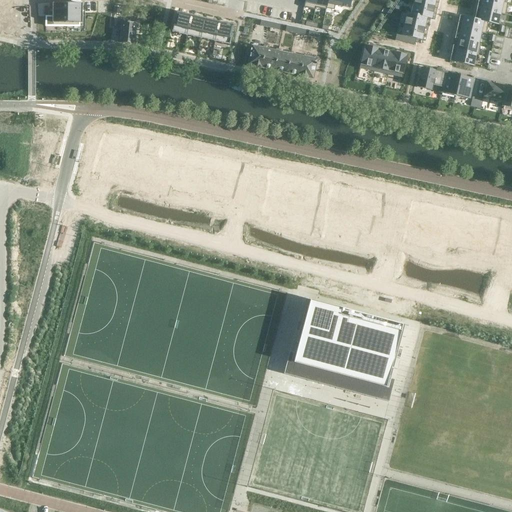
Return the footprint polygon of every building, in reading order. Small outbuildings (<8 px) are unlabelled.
[(316,0),(315,7),(326,10),(326,8),(328,0),(316,0)] [(328,0),(326,8),(333,10),(334,5),(343,7),(350,8),(351,0),(328,0)] [(411,0),(411,3),(413,4),(433,8),(435,0),(411,0)] [(492,0),(481,0),(480,10),(500,14),(505,15),(507,3),(505,3),(492,0)] [(52,4),(52,26),(67,26),(67,4),(52,4)] [(67,4),(67,26),(78,26),(79,23),(81,23),(82,4),(67,4)] [(411,14),(426,18),(430,19),(431,19),(433,8),(413,4),(412,10),(411,14)] [(114,6),(113,14),(120,14),(120,11),(122,11),(123,7),(114,6)] [(477,20),(483,22),(488,23),(498,26),(500,14),(480,10),(478,18),(477,20)] [(176,13),(172,32),(186,35),(191,16),(176,13)] [(406,13),(404,24),(424,29),(426,20),(426,18),(411,14),(406,13)] [(191,16),(186,35),(201,39),(205,19),(191,16)] [(463,17),(460,29),(480,33),(483,22),(477,20),(463,17)] [(205,19),(201,39),(215,42),(219,22),(205,19)] [(122,22),(120,42),(134,44),(136,23),(129,23),(129,22),(127,22),(127,23),(122,22)] [(219,22),(215,42),(229,45),(233,25),(219,22)] [(404,24),(401,36),(404,37),(408,37),(412,38),(415,39),(421,40),(424,29),(404,24)] [(460,29),(458,39),(478,44),(479,38),(480,33),(460,29)] [(458,39),(455,51),(475,56),(478,44),(458,39)] [(265,49),(252,46),(251,49),(250,49),(250,51),(251,51),(248,65),(252,66),(252,68),(261,70),(261,68),(265,49)] [(364,46),(359,66),(374,69),(378,49),(364,46)] [(261,68),(274,71),(278,52),(277,52),(267,49),(268,48),(265,47),(265,49),(261,68)] [(378,49),(374,69),(388,72),(393,52),(378,49)] [(278,52),(274,71),(287,73),(291,52),(290,52),(289,54),(280,52),(280,50),(278,50),(277,52),(278,52)] [(455,51),(453,62),(473,67),(475,56),(455,51)] [(291,52),(287,73),(299,76),(300,76),(304,57),(292,55),(292,53),(291,52)] [(393,52),(388,72),(403,75),(407,56),(393,52)] [(300,76),(299,76),(299,78),(308,80),(308,78),(313,79),(314,71),(316,65),(317,62),(316,62),(317,60),(306,58),(307,56),(304,55),(304,57),(300,76)] [(421,68),(416,88),(431,91),(432,90),(432,86),(434,86),(441,88),(444,73),(421,68)] [(441,88),(440,93),(455,96),(459,76),(444,73),(441,88)] [(459,76),(455,96),(469,100),(474,80),(459,76)] [(486,82),(483,97),(502,102),(505,87),(486,82)] [(502,102),(501,107),(503,107),(511,109),(511,88),(505,87),(502,102)] [(18,124),(18,134),(36,134),(36,125),(18,124)] [(402,325),(310,300),(293,363),(297,364),(298,364),(334,373),(332,380),(386,395),(388,388),(385,387),(402,325)]
